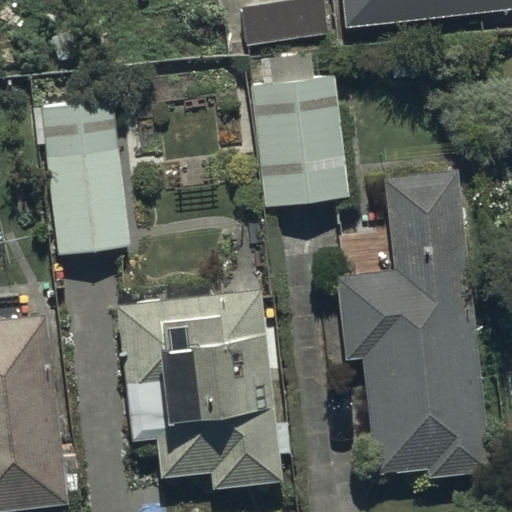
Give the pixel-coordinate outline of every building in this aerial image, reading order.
[(511,0),(341,0),(345,32),(511,14),(511,0)] [(265,211),(349,201),(335,80),(251,90),(265,211)] [(59,258),(131,250),(114,102),(42,110),(59,258)] [(431,483),(493,477),(459,174),(386,182),(396,273),(337,279),(347,365),(363,363),(376,481),(430,475),(431,483)] [(214,495),(284,487),(262,293),(117,309),(133,447),(158,444),(162,483),(212,478),(214,495)] [(0,511),(37,511),(69,509),(48,319),(0,324),(0,511)]
